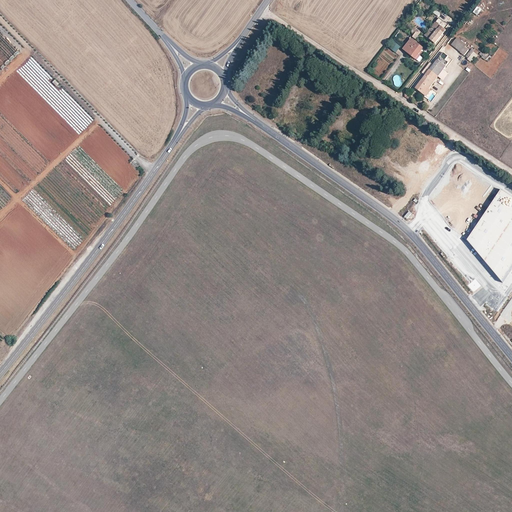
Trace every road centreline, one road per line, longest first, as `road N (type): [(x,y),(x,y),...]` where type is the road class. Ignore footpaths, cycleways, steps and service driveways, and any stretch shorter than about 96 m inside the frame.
road 1 (unclassified): [(255,120),(408,231),(511,354)]
road 2 (track): [(511,171),(261,9)]
road 3 (tertiary): [(171,146),(0,372)]
road 4 (unknown): [(155,169),(0,14)]
road 5 (unknown): [(400,99),(474,0)]
